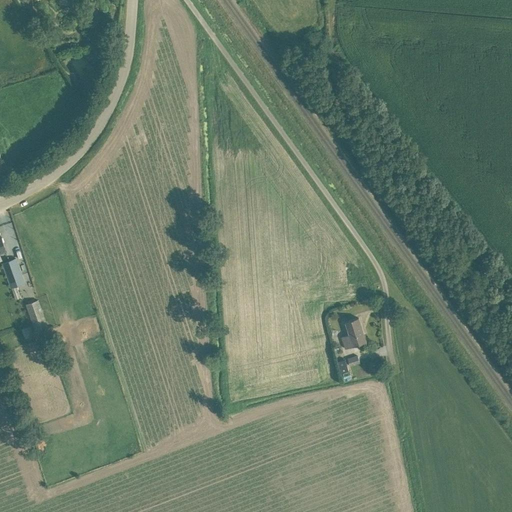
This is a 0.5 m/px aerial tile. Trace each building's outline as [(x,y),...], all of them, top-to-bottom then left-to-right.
[(11,287),(15,299),(21,296),(17,285),(25,282),(16,258),(3,262),(11,287)] [(39,300),(26,304),(37,333),(49,328),(39,300)] [(342,336),(345,348),(357,344),(367,341),(359,317),(345,322),(349,334),(342,336)] [(29,324),(21,327),(25,336),(33,333),(29,324)] [(348,358),(350,365),(360,362),(357,353),(347,356),(348,358)] [(345,357),(338,359),(342,372),(349,370),(345,357)]
